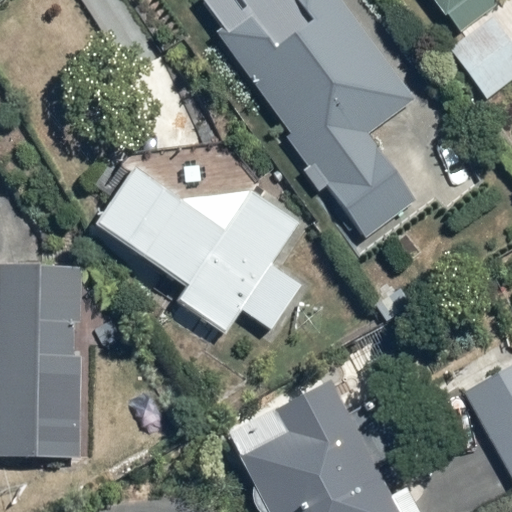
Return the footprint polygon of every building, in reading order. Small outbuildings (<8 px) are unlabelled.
[(289,0),(264,0),(225,34),(370,238),(428,196),(379,126),(414,101),(341,0),(304,0),(295,7),(289,0)] [(438,0),(462,30),(500,0),(438,0)] [(511,42),(492,15),(451,46),(490,99),(511,82),(511,42)] [(229,228),(138,171),(103,227),(193,283),(181,303),(231,334),(246,311),(271,327),(265,337),(274,342),(307,290),(277,271),(306,226),(252,192),(229,228)] [(0,457),(85,458),(85,267),(40,267),(40,254),(0,253),(0,457)] [(511,361),(466,386),(511,473),(511,361)] [(330,385),(234,432),(265,497),(258,501),(263,511),(422,511),(411,489),(397,495),(370,439),(359,444),(330,385)]
